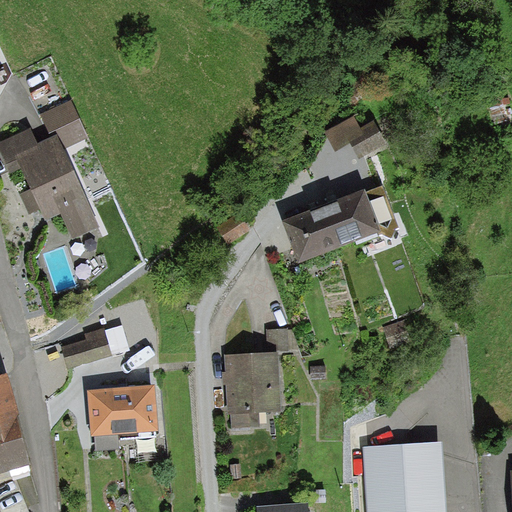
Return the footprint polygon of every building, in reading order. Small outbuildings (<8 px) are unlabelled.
[(56,131),(58,135),(64,148),(88,138),(71,101),(41,114),(49,134),(56,131)] [(358,159),(387,142),(374,120),(362,127),(355,115),(325,132),(337,153),(350,145),(358,159)] [(101,227),(64,148),(58,135),(37,145),(30,129),(0,143),(0,155),(9,174),(21,168),(30,188),(17,194),(28,216),(38,211),(44,224),(60,216),(71,240),(101,227)] [(400,228),(382,185),(366,191),(364,188),(282,220),(298,262),(378,231),(380,235),(383,233),(391,238),(395,230),(400,228)] [(240,213),(216,228),(227,246),(251,231),(240,213)] [(122,326),(105,331),(112,354),(129,349),(122,326)] [(267,352),(279,352),(293,352),(293,328),(266,329),(267,352)] [(87,340),(63,346),(69,368),(113,356),(112,354),(105,331),(105,329),(85,334),(87,340)] [(279,352),(267,352),(225,354),(227,414),(230,414),(231,429),(261,428),(261,413),(281,412),(279,352)] [(325,367),(311,367),(311,378),(325,378),(325,367)] [(0,474),(33,465),(6,373),(0,375),(0,474)] [(155,386),(88,391),(92,438),(95,437),(96,450),(120,449),(118,434),(158,431),(155,386)] [(445,511),(441,443),(363,448),(366,511),(445,511)] [(309,511),(309,503),(257,507),(257,511),(309,511)]
